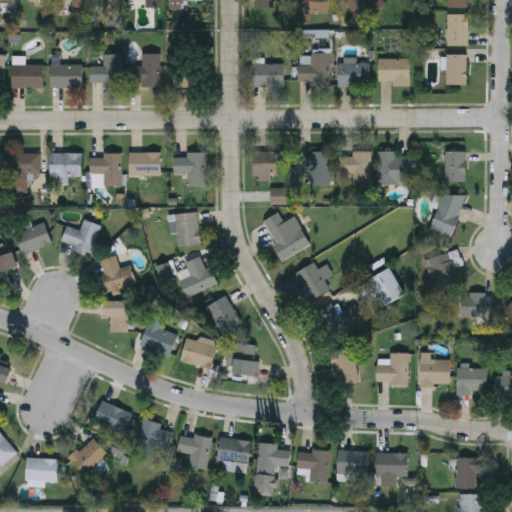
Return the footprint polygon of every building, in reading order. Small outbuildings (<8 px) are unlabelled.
[(90,10),(89,0),(74,0),(74,10),(90,10)] [(162,8),(162,0),(131,0),(131,8),(162,8)] [(183,0),(183,8),(169,8),(169,0),(183,0)] [(328,0),(329,12),(297,13),(297,0),(328,0)] [(449,0),(449,9),(469,9),(469,0),(449,0)] [(446,45),(446,13),(468,13),(468,45),(446,45)] [(329,82),(299,82),(299,51),(329,51),(329,82)] [(160,86),(138,86),(138,66),(142,66),(142,53),(160,53),(160,86)] [(90,82),(90,66),(103,66),(103,54),(122,54),(122,86),(103,86),(103,82),(90,82)] [(466,84),(446,84),(446,54),(466,54),(466,84)] [(410,58),(410,84),(378,84),(378,58),(410,58)] [(369,62),(369,86),(339,86),(339,62),(369,62)] [(253,63),(284,63),(284,86),(253,86),(253,63)] [(43,87),(12,87),(12,64),(43,64),(43,87)] [(82,64),(82,86),(51,86),(51,64),(82,64)] [(174,65),(206,65),(206,86),(174,86),(174,65)] [(129,175),(129,151),(161,151),(161,175),(129,175)] [(206,186),(188,186),(188,173),(175,173),(175,156),(186,156),(186,151),(206,151),(206,186)] [(253,179),(253,151),(285,151),(285,179),(253,179)] [(329,151),(329,184),(316,184),(316,172),(305,172),(305,151),(329,151)] [(353,184),(353,173),(339,173),(339,156),(352,156),(352,151),(372,151),(372,184),(353,184)] [(398,151),(398,155),(411,155),(411,184),(378,184),(378,151),(398,151)] [(465,181),(444,181),(445,151),(466,151),(465,181)] [(40,174),(27,174),(27,189),(12,189),(12,153),(40,153),(40,174)] [(50,176),(50,153),(81,153),(81,176),(50,176)] [(122,154),(122,184),(90,184),(90,154),(122,154)] [(465,198),(452,236),(431,229),(444,190),(465,198)] [(174,213),(198,212),(200,244),(175,245),(174,213)] [(262,221),(278,212),(283,221),(294,215),(310,243),(283,259),(262,221)] [(80,230),(83,219),(100,224),(91,254),(61,245),(67,226),(80,230)] [(52,244),(22,254),(15,233),(45,223),(52,244)] [(0,254),(13,251),(19,271),(0,276),(0,254)] [(427,256),(454,251),(460,280),(433,285),(427,256)] [(132,264),(136,283),(103,291),(98,275),(104,274),(100,259),(117,255),(120,267),(132,264)] [(191,274),(185,262),(201,255),(206,267),(210,265),(218,283),(187,296),(180,279),(191,274)] [(330,288),(308,301),(292,274),(314,261),(318,268),(327,263),(333,273),(324,279),(330,288)] [(368,278),(390,266),(405,294),(382,306),(368,278)] [(223,333),(206,307),(225,294),(242,321),(223,333)] [(461,316),(461,295),(491,295),(491,316),(461,316)] [(110,330),(110,315),(103,315),(103,299),(129,299),(129,330),(110,330)] [(354,303),(366,322),(337,341),(318,311),(331,302),(338,313),(354,303)] [(140,344),(148,322),(177,333),(169,355),(140,344)] [(211,367),(189,360),(196,340),(218,347),(211,367)] [(256,374),(227,371),(231,341),(260,344),(256,374)] [(359,364),(361,378),(336,383),(330,350),(353,346),(356,364),(359,364)] [(390,358),(390,351),(408,351),(408,383),(377,383),(377,358),(390,358)] [(0,359),(11,370),(0,381),(0,356),(1,357),(0,357),(0,359)] [(419,384),(419,358),(449,358),(449,384),(419,384)] [(487,365),(487,392),(457,392),(457,365),(487,365)] [(511,395),(495,395),(495,372),(511,372),(511,395)] [(96,431),(96,405),(128,405),(128,431),(96,431)] [(134,448),(144,418),(174,428),(167,447),(156,443),(152,454),(134,448)] [(0,462),(0,431),(17,451),(2,464),(0,462)] [(206,468),(188,466),(190,452),(178,451),(180,433),(210,437),(206,468)] [(86,475),(69,457),(93,435),(109,454),(86,475)] [(248,471),(223,468),(224,460),(218,459),(220,436),(251,439),(248,471)] [(278,443),(278,447),(290,449),(289,465),(276,464),(273,495),(255,494),(259,442),(278,443)] [(328,481),(308,480),(308,468),(298,468),(298,449),(328,450),(328,481)] [(369,449),(369,472),(355,472),(355,479),(337,479),(337,449),(369,449)] [(377,475),(377,451),(408,451),(408,475),(377,475)] [(58,481),(26,480),(26,457),(59,457),(58,481)] [(475,472),(475,488),(455,488),(455,457),(486,457),(486,472),(475,472)] [(487,493),(487,508),(478,507),(478,511),(458,511),(459,493),(487,493)]
